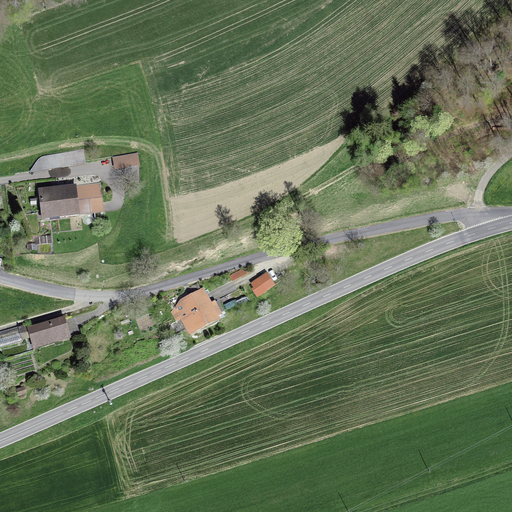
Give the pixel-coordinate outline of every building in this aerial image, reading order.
[(31,171),(31,173),(86,163),(86,160),(84,149),(45,156),(40,158),(37,162),(31,171)] [(116,157),(118,165),(135,162),(133,154),(116,157)] [(399,159),(385,163),(387,171),(401,167),(399,159)] [(103,212),(100,183),(39,190),(43,219),(103,212)] [(267,275),(260,279),(252,284),(255,289),(263,284),(267,290),(274,285),(267,275)] [(215,302),(207,306),(199,293),(176,305),(172,310),(176,321),(182,318),(190,332),(222,315),(215,302)] [(31,336),(34,347),(81,334),(79,326),(67,330),(64,319),(29,329),(28,324),(0,332),(0,348),(23,342),(22,339),(31,336)] [(28,396),(25,387),(15,390),(18,399),(28,396)]
